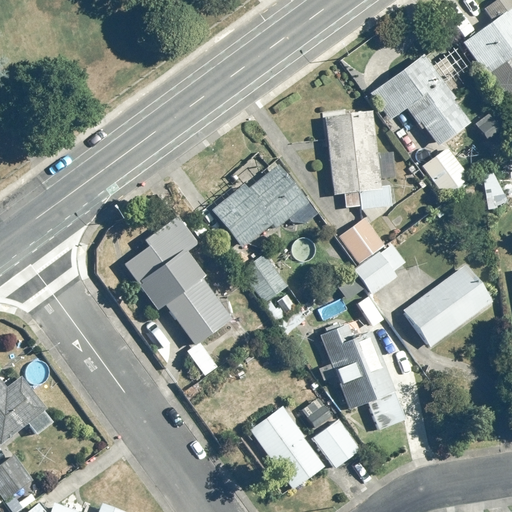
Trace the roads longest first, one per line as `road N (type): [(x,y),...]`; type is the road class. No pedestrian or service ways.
road 1 (tertiary): [(12,235),(335,0)]
road 2 (residential): [(12,235),(209,511)]
road 3 (residential): [(385,511),(451,484),(511,475)]
